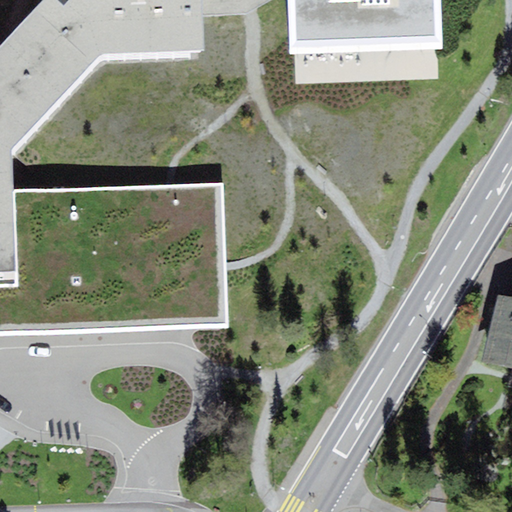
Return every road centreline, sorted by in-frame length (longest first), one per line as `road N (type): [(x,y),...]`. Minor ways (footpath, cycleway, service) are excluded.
road 1 (primary): [(511,173),(324,481)]
road 2 (residential): [(31,511),(143,504),(168,511)]
